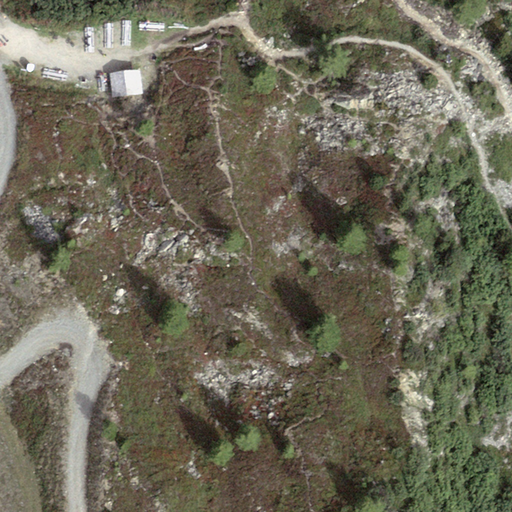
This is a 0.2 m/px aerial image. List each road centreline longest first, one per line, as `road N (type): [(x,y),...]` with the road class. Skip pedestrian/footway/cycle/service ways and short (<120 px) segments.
road 1 (track): [(76,511),(77,423),(88,389),(80,345),(51,337),(0,373)]
road 2 (track): [(0,46),(105,62),(192,32)]
